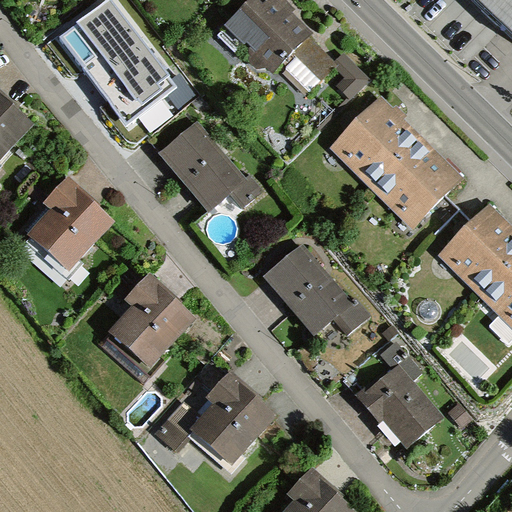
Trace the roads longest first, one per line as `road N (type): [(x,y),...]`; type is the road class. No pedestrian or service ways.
road 1 (residential): [(404,511),(64,113),(0,24)]
road 2 (tertiary): [(360,0),(511,149)]
